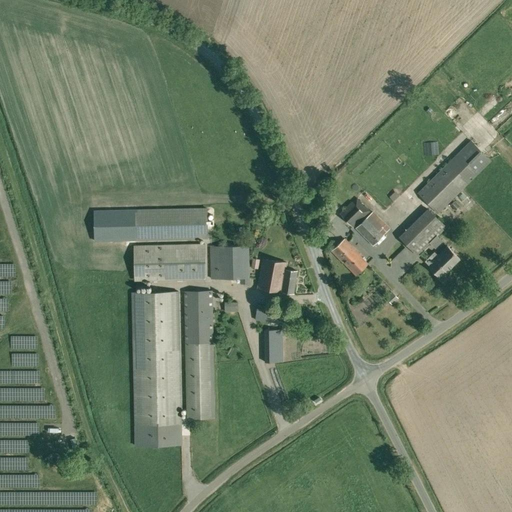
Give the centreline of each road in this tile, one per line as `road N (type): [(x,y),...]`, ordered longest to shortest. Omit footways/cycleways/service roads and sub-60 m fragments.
road 1 (unclassified): [(366,378),(246,95),(166,27),(82,0)]
road 2 (unclassified): [(186,511),(366,378)]
road 3 (unclassified): [(366,378),(511,275)]
road 4 (unclassified): [(431,511),(366,378)]
